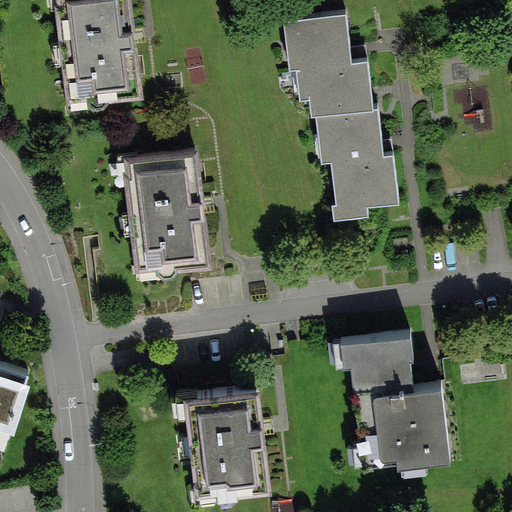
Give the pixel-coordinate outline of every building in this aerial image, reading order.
[(131,0),(61,0),(73,91),(141,82),(131,0)] [(343,2),(276,13),(284,59),(293,58),(301,105),(315,103),(372,94),(366,46),(351,48),(343,2)] [(372,94),(315,103),(332,213),(365,207),(364,193),(398,190),(393,141),(383,142),(377,93),(372,94)] [(196,139),(130,147),(144,260),(210,252),(196,139)] [(417,327),(357,335),(373,455),(462,443),(452,370),(423,374),(417,327)] [(0,367),(0,421),(16,426),(32,377),(0,367)] [(260,371),(190,378),(201,480),(271,473),(260,371)]
